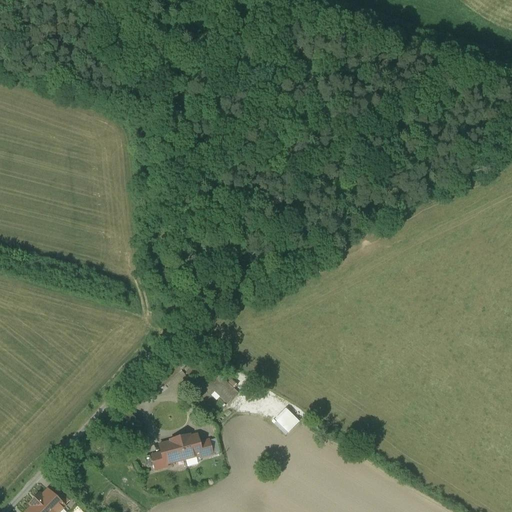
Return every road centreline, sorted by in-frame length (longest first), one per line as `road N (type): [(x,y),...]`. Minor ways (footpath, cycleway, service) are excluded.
road 1 (track): [(174,334),(137,0)]
road 2 (unclassified): [(3,511),(174,334)]
